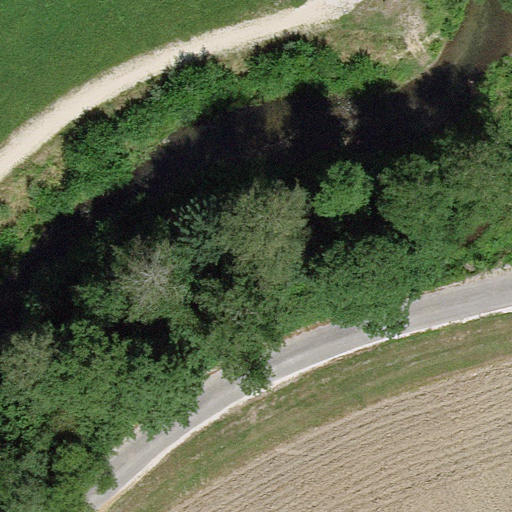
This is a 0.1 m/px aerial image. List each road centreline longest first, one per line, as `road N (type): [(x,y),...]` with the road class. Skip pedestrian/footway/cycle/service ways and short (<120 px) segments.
road 1 (residential): [(63,511),(118,457),(234,379),(346,331),(511,287)]
road 2 (track): [(0,165),(61,112),(192,46),(359,0)]
